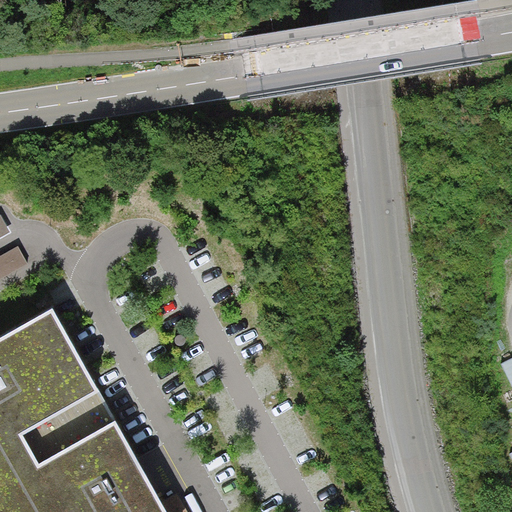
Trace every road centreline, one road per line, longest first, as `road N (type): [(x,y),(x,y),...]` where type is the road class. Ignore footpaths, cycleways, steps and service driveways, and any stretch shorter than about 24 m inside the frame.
road 1 (primary): [(0,107),(511,29)]
road 2 (residential): [(355,0),(400,423),(425,511)]
